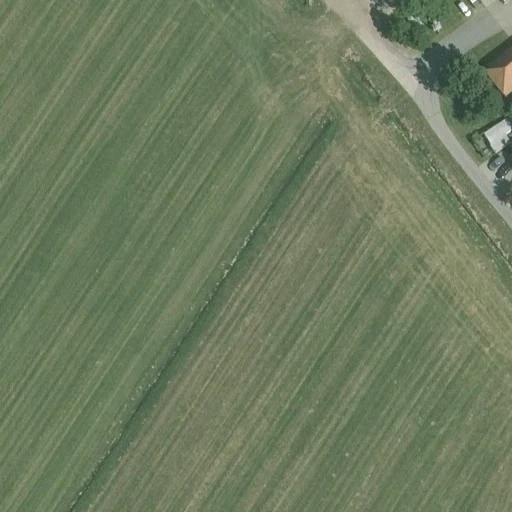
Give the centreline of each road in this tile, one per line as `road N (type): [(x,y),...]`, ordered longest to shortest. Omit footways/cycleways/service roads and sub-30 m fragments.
road 1 (unclassified): [(511,223),(367,40)]
road 2 (unknown): [(411,93),(426,65),(509,0)]
